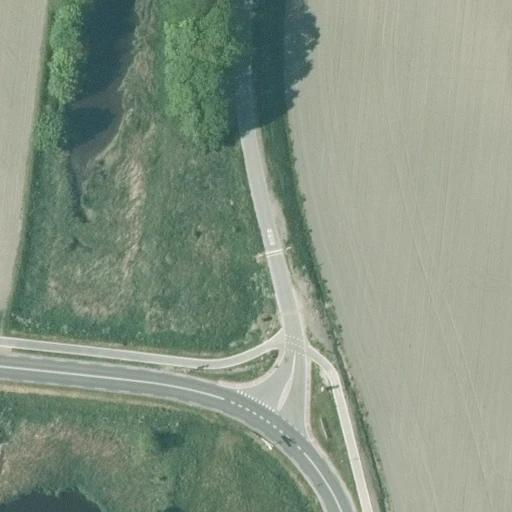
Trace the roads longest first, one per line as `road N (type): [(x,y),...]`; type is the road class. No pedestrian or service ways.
road 1 (unclassified): [(268,419),(287,389),(294,344),(242,104),(243,0)]
road 2 (primary): [(268,419),(180,384),(0,366)]
